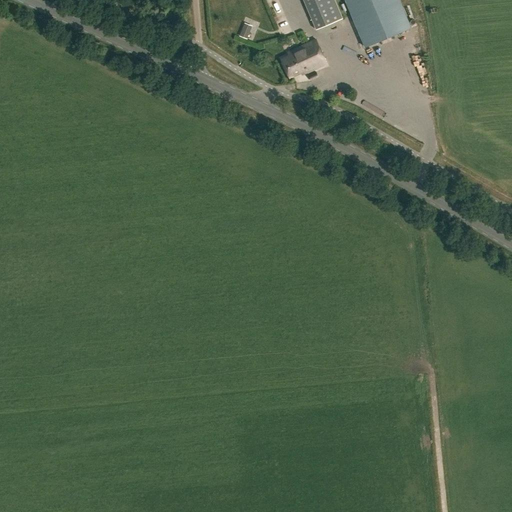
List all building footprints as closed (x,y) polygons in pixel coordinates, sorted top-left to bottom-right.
[(342,19),(334,0),(303,0),(316,30),(342,19)] [(399,0),(345,0),(365,48),(411,28),(399,0)] [(257,20),(263,16),(258,10),(252,15),(257,20)] [(247,39),(252,28),(244,24),(239,36),(247,39)] [(308,73),(328,64),(317,40),(288,53),(290,57),(282,60),(290,77),(301,72),(302,74),(307,72),(308,73)] [(349,59),(336,65),(343,82),(356,77),(349,59)] [(316,73),(309,76),(311,81),(312,82),(319,78),(316,73)]
